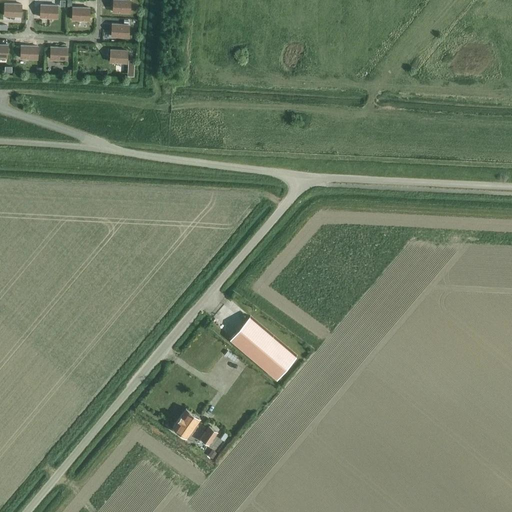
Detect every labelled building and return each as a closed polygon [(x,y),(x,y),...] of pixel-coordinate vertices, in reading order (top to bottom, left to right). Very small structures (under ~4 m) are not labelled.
[(117,12),(129,13),(130,1),(118,0),(112,0),(112,7),(117,7),(117,12)] [(4,4),(3,16),(16,16),(16,12),(21,12),(21,4),(4,4)] [(44,18),(57,18),(57,6),(40,5),(40,12),(44,13),(44,18)] [(71,20),(84,20),(84,15),(89,16),(89,8),(72,7),(71,20)] [(128,25),(111,24),(111,32),(116,32),(115,37),(128,38),(128,25)] [(24,58),(37,59),(37,47),(20,46),(20,53),(25,54),(24,58)] [(54,60),(67,60),(67,48),(50,47),(50,55),(54,55),(54,60)] [(126,63),(127,51),(110,50),(110,57),(114,58),(114,62),(126,63)] [(250,316),(230,339),(278,379),(297,357),(250,316)] [(199,418),(185,408),(172,427),(186,437),(199,418)] [(217,432),(209,426),(200,439),(208,444),(217,432)] [(212,450),(208,456),(212,459),(217,453),(212,450)]
